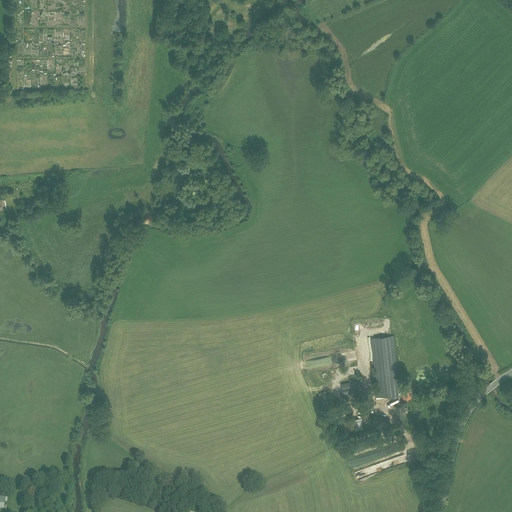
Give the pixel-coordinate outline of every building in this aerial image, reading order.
[(372,338),(375,366),(378,397),(399,395),(396,364),(393,336),(390,336),(390,333),(387,333),(387,332),(380,333),(379,332),(377,332),(377,334),(373,335),(374,336),(373,336),(373,338),(372,338)] [(360,380),(341,384),(344,397),(362,394),(360,380)] [(412,398),(410,385),(402,386),(403,399),(412,398)] [(397,417),(404,416),(404,410),(408,410),(407,402),(397,403),(398,406),(395,406),(395,411),(396,411),(397,417)] [(370,421),(368,409),(361,410),(364,423),(370,421)] [(341,420),(342,430),(362,429),(361,419),(341,420)] [(364,473),(367,472),(368,475),(378,472),(376,467),(361,471),(362,476),(365,475),(364,473)]
